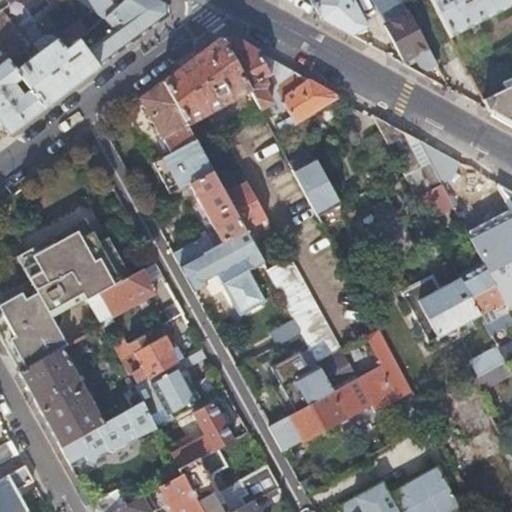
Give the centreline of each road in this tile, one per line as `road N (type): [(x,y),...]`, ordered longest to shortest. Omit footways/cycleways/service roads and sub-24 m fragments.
road 1 (residential): [(298,511),(77,114)]
road 2 (residential): [(225,0),(511,153)]
road 3 (residential): [(219,0),(77,114)]
road 4 (residential): [(72,511),(0,378)]
